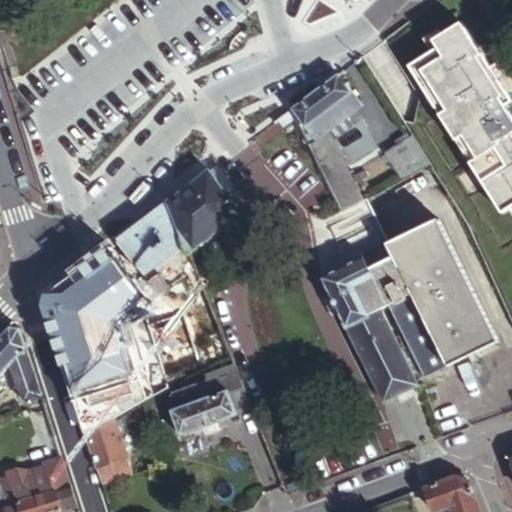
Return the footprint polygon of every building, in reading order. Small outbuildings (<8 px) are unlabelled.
[(346,0),(355,10),(364,0),(346,0)] [(328,82),(293,109),(295,115),(342,211),(357,203),(364,199),(336,142),(331,132),(348,120),(365,107),(340,74),(328,82)] [(452,135),(467,155),(511,117),(511,91),(509,88),(452,135)] [(283,124),(295,115),(293,109),(279,119),(283,124)] [(331,132),(336,142),(354,128),(348,120),(331,132)] [(429,145),(451,176),(471,161),(467,155),(452,135),(449,130),(429,145)] [(398,180),(430,162),(412,135),(383,151),(398,180)] [(474,160),(471,161),(451,176),(446,180),(461,200),(458,202),(480,232),(508,211),(511,209),(474,160)] [(220,164),(211,170),(227,192),(235,186),(220,164)] [(192,185),(167,203),(187,254),(228,224),(235,203),(227,192),(211,170),(201,178),(192,185)] [(387,307),(423,380),(492,345),(433,225),(388,246),(366,198),(364,199),(357,203),(372,235),(358,242),(342,211),(339,212),(344,224),(342,225),(361,262),(322,280),(383,404),(418,387),(382,311),(387,307)] [(187,254),(167,203),(127,233),(117,241),(138,270),(160,299),(194,272),(187,254)] [(372,235),(357,203),(342,211),(358,242),(372,235)] [(511,216),(508,211),(480,232),(494,252),(486,258),(511,314),(511,313),(511,216)] [(117,241),(84,266),(127,324),(157,301),(135,272),(138,270),(117,241)] [(97,350),(129,327),(127,324),(84,266),(74,273),(51,291),(43,305),(62,365),(97,350)] [(157,301),(127,324),(129,327),(141,344),(204,299),(194,272),(160,299),(157,301)] [(215,325),(193,334),(203,362),(226,353),(215,325)] [(14,327),(0,340),(0,383),(16,367),(30,404),(43,398),(21,328),(14,327)] [(131,407),(185,376),(173,356),(117,386),(117,387),(128,407),(131,407)] [(249,413),(231,365),(202,375),(203,379),(169,391),(165,398),(179,438),(249,413)] [(128,407),(117,387),(106,393),(116,413),(128,407)] [(85,435),(101,485),(132,476),(114,421),(85,435)] [(450,452),(458,449),(451,433),(443,437),(450,452)] [(13,481),(3,484),(11,506),(42,496),(36,475),(64,466),(63,463),(61,461),(46,466),(47,469),(32,474),(21,472),(11,475),(13,481)] [(71,488),(64,466),(36,475),(42,496),(71,488)] [(0,508),(6,507),(11,506),(3,484),(0,475),(0,508)] [(459,476),(426,488),(434,511),(482,511),(469,477),(459,476)] [(61,511),(77,507),(71,488),(42,496),(11,506),(6,507),(7,511),(61,511)]
